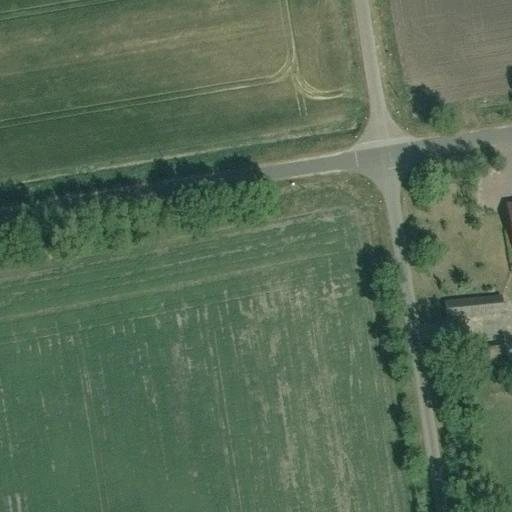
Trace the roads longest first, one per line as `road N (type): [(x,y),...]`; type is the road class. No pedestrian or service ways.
road 1 (residential): [(0,217),(382,158)]
road 2 (residential): [(382,158),(438,511)]
road 3 (residential): [(355,0),(382,158)]
road 4 (residential): [(382,158),(511,138)]
